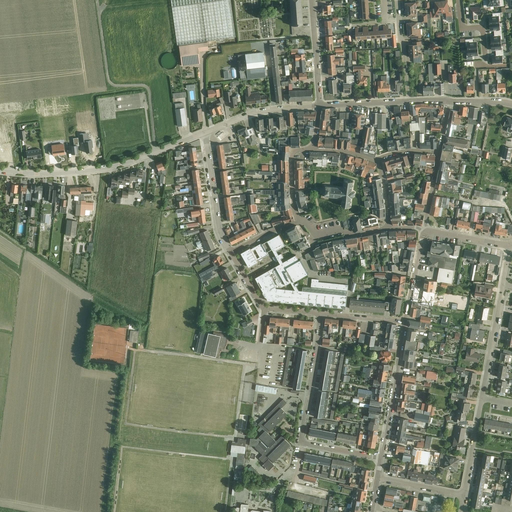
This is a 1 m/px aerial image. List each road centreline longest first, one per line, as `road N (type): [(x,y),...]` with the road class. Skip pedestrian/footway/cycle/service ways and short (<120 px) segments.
road 1 (residential): [(204,132),(102,168),(0,171)]
road 2 (residential): [(320,314),(300,439),(380,457)]
road 3 (tertiary): [(380,457),(404,321)]
road 4 (residential): [(230,253),(218,227),(204,132)]
